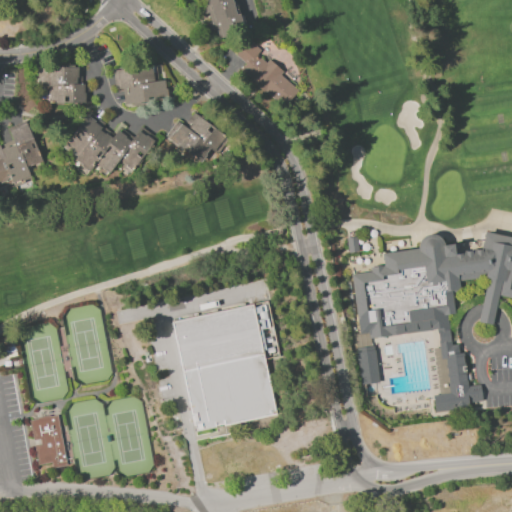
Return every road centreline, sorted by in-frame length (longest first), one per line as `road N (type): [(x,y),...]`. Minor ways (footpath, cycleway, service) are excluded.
road 1 (residential): [(511,466),(400,474),(372,470),(351,448),(286,157),(120,1)]
road 2 (track): [(0,330),(67,300),(278,234),(342,224),(457,237),(511,230)]
road 3 (track): [(421,232),(442,112),(417,64),(410,0)]
road 4 (residential): [(0,57),(71,44),(120,0)]
